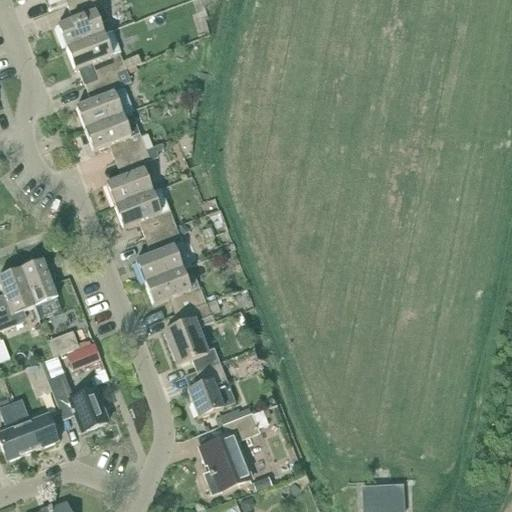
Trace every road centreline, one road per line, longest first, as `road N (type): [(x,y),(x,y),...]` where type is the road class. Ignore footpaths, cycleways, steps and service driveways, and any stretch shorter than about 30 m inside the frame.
road 1 (residential): [(137,496),(165,424),(134,321),(86,223)]
road 2 (residential): [(0,497),(70,470),(137,496)]
road 3 (residential): [(31,130),(31,76),(0,8)]
